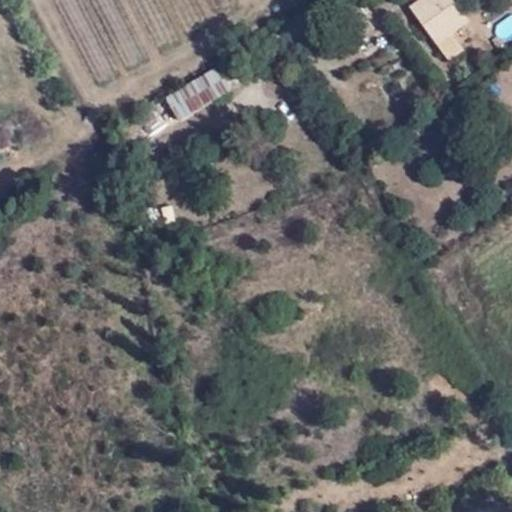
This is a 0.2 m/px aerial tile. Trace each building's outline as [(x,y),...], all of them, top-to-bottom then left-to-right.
[(53,0),(94,83),(115,73),(79,0),(53,0)] [(173,39),(154,0),(131,0),(155,49),(173,39)] [(189,0),(164,0),(180,34),(201,25),(189,0)] [(231,2),(230,0),(205,0),(212,12),(231,2)] [(436,44),(467,22),(452,0),(415,0),(408,5),(436,44)] [(178,117),(232,88),(229,81),(246,73),(240,58),(230,63),(229,61),(167,94),(178,117)]
